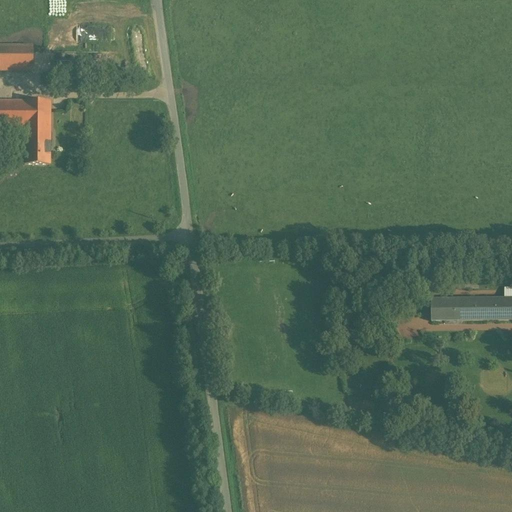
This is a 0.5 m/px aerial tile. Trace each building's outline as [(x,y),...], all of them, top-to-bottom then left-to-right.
[(0,47),(0,71),(32,72),(32,48),(0,47)] [(24,103),(0,102),(0,129),(24,130),(24,135),(50,135),(50,102),(24,102),(24,103)] [(50,135),(24,135),(24,166),(49,166),(50,135)] [(511,299),(431,300),(432,323),(511,321),(511,299)] [(372,415),(374,405),(362,402),(360,412),(372,415)]
